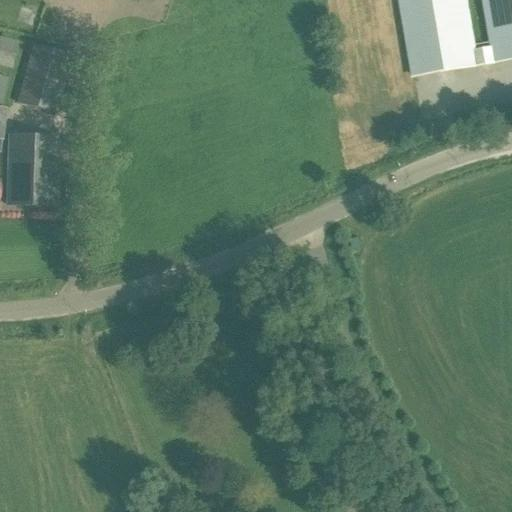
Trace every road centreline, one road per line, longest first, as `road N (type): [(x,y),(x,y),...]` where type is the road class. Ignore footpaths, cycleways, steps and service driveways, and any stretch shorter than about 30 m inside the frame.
road 1 (unclassified): [(322,238),(185,287),(0,326)]
road 2 (unclassified): [(430,511),(391,447),(322,238)]
road 3 (unclassified): [(322,238),(424,184),(511,164)]
